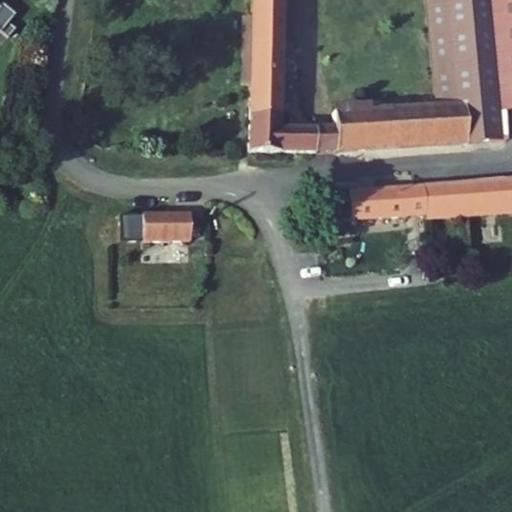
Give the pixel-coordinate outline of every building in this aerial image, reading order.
[(246,87),(243,153),(315,158),(502,137),(499,112),(486,0),(423,0),(433,103),(424,103),(424,109),(390,112),(388,105),(332,110),(334,127),(316,127),(316,131),(273,130),(276,0),(248,0),(248,21),(242,21),(241,48),(241,66),(241,87),(246,87)] [(511,0),(487,0),(499,112),(511,110),(511,0)] [(0,32),(1,31),(9,37),(16,28),(8,22),(13,14),(2,4),(0,6),(0,32)] [(511,178),(347,191),(348,223),(511,212),(511,178)] [(118,218),(118,242),(189,243),(189,217),(118,218)]
